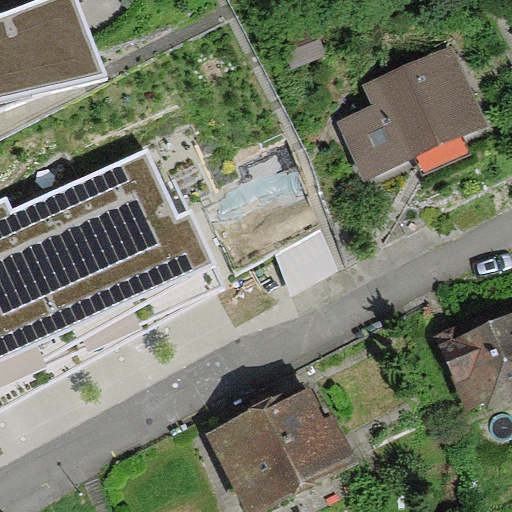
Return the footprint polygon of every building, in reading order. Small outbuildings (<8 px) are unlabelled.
[(68,0),(52,0),(0,18),(0,110),(97,79),(68,0)] [(477,123),(445,53),(374,85),(385,109),(348,125),(369,171),(477,123)] [(0,403),(227,294),(172,180),(165,183),(147,147),(14,212),(6,196),(0,199),(0,403)] [(511,389),(511,317),(449,345),(475,406),(511,389)] [(339,467),(304,393),(218,434),(253,508),(339,467)]
